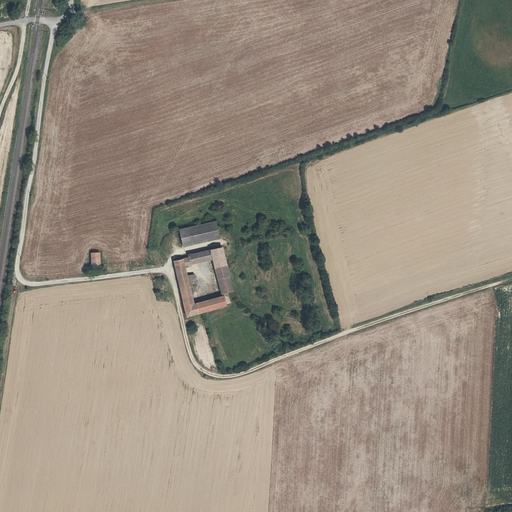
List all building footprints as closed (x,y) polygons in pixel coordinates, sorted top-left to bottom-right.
[(215,220),(179,229),(183,247),(220,239),(215,220)] [(188,282),(179,284),(187,316),(226,305),(226,304),(230,303),(228,292),(233,291),(222,247),(195,253),(197,262),(213,259),(222,296),(193,304),(188,283),(196,282),(194,274),(187,276),(188,282)] [(99,252),(91,253),(91,268),(100,268),(99,252)] [(197,262),(195,253),(188,255),(188,257),(190,264),(197,262)] [(182,259),(174,261),(179,284),(188,282),(187,276),(184,265),(182,259)]
